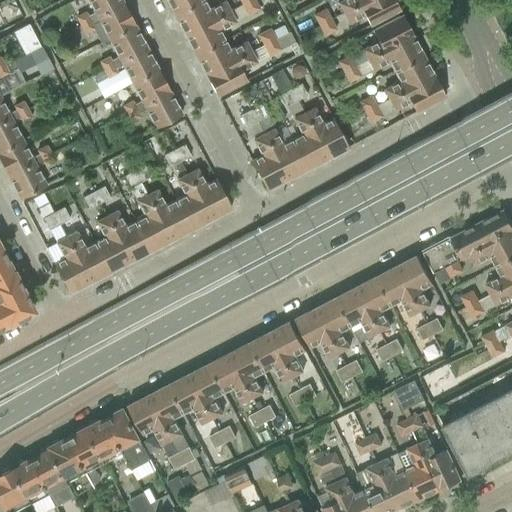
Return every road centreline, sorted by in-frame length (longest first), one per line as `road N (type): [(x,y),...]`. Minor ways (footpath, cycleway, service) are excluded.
road 1 (primary): [(0,420),(511,142)]
road 2 (primary): [(511,109),(0,383)]
road 3 (residential): [(0,446),(511,175)]
road 4 (residential): [(500,84),(256,215)]
road 5 (residential): [(256,215),(144,0)]
road 6 (residential): [(256,215),(59,321)]
road 7 (residential): [(59,321),(0,206)]
